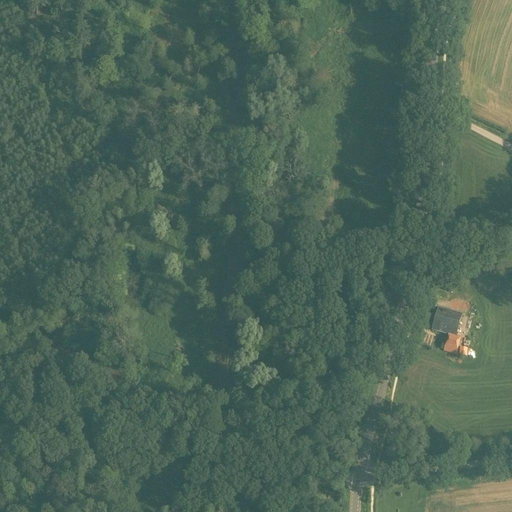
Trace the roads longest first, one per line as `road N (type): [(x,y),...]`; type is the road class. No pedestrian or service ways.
road 1 (secondary): [(360,468),(414,263),(434,39),(449,0)]
road 2 (track): [(356,480),(194,438),(114,439),(0,392)]
road 3 (unclassified): [(360,468),(388,473),(511,460)]
